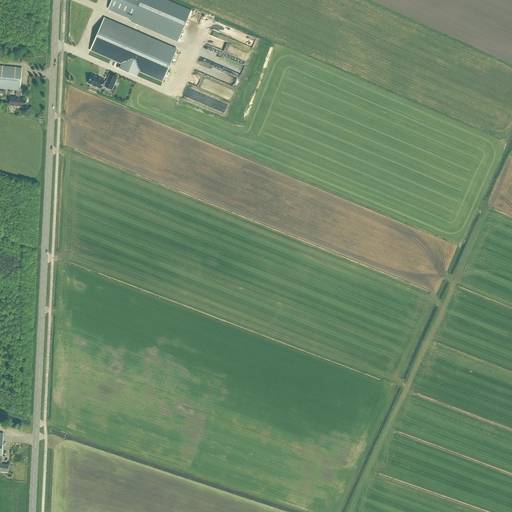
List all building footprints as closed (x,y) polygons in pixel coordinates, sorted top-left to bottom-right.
[(146,0),(111,0),(108,9),(138,21),(146,0)] [(146,0),(138,21),(137,23),(178,41),(179,39),(190,12),(191,11),(166,0),(146,0)] [(90,50),(122,64),(120,69),(137,76),(139,71),(162,82),(176,49),(104,18),(90,50)] [(26,107),(27,99),(19,98),(22,68),(0,66),(0,89),(17,91),(16,98),(10,98),(9,106),(26,107)] [(106,79),(91,73),(88,81),(92,83),(92,84),(96,86),(96,85),(101,87),(102,82),(107,84),(108,83),(112,85),(116,76),(109,73),(106,79)] [(0,471),(9,472),(10,464),(2,464),(4,432),(0,432),(0,471)]
